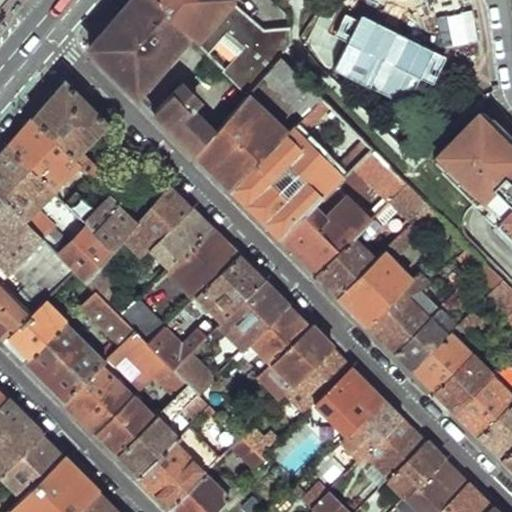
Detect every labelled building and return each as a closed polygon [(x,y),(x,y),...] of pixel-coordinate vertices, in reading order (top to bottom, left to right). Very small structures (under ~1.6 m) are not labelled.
[(153,0),(130,0),(89,48),(135,93),(188,34),(153,0)] [(153,0),(188,34),(248,95),(265,78),(283,58),(294,45),(291,28),(265,30),(232,0),(231,0),(153,0)] [(283,58),(265,78),(271,84),(305,118),(324,99),(283,58)] [(65,78),(32,117),(81,165),(93,177),(98,181),(106,174),(80,149),(107,121),(65,78)] [(265,78),(248,95),(254,101),(271,84),(265,78)] [(182,82),(153,111),(195,153),(216,131),(193,107),(200,100),(182,82)] [(216,131),(195,153),(204,162),(231,188),(288,134),(254,101),(248,95),(216,131)] [(356,166),(374,149),(324,99),(305,118),(288,134),(231,188),(255,213),(280,238),(312,208),(356,166)] [(481,116),(479,114),(440,154),(441,155),(437,160),(444,168),(443,169),(477,204),(483,198),(505,220),(499,226),(511,238),(511,134),(495,117),(493,119),(485,111),(481,116)] [(32,117),(8,145),(54,192),(81,165),(32,117)] [(8,145),(0,153),(0,197),(24,221),(38,207),(54,192),(8,145)] [(374,149),(356,166),(387,198),(392,202),(410,185),(374,149)] [(113,173),(102,185),(117,200),(138,220),(149,207),(113,173)] [(138,220),(131,229),(149,247),(191,205),(181,194),(169,183),(149,207),(138,220)] [(410,185),(392,202),(396,207),(413,223),(432,206),(410,185)] [(79,191),(66,204),(88,226),(113,250),(131,229),(138,220),(117,200),(113,204),(118,208),(107,219),(79,191)] [(0,197),(0,269),(6,276),(42,239),(24,221),(0,197)] [(387,198),(366,217),(371,221),(392,202),(387,198)] [(312,208),(280,238),(297,255),(315,273),(365,227),(371,221),(366,217),(349,199),(324,221),(312,208)] [(371,221),(365,227),(369,232),(396,207),(392,202),(371,221)] [(191,205),(149,247),(168,267),(212,225),(202,216),(191,205)] [(413,223),(376,258),(386,269),(393,262),(390,258),(438,213),(432,206),(413,223)] [(24,221),(42,239),(56,225),(38,207),(24,221)] [(42,239),(54,250),(67,237),(56,225),(42,239)] [(212,225),(168,267),(197,296),(240,253),(225,239),(212,225)] [(88,226),(59,255),(86,282),(94,272),(113,250),(88,226)] [(365,227),(315,273),(327,285),(337,295),(376,258),(363,245),(373,235),(369,232),(365,227)] [(240,253),(197,296),(222,321),(265,279),(250,264),(240,253)] [(481,255),(433,301),(440,309),(448,301),(478,273),(488,263),(481,255)] [(376,258),(337,295),(352,310),(366,324),(404,288),(386,269),(376,258)] [(488,263),(478,273),(487,283),(481,289),(487,297),(505,279),(488,263)] [(94,272),(86,282),(96,293),(100,296),(109,286),(94,272)] [(404,288),(366,324),(382,340),(394,352),(431,317),(409,293),(421,288),(429,281),(421,272),(404,288)] [(265,279),(222,321),(246,345),(250,341),(289,302),(279,293),(265,279)] [(109,286),(100,296),(120,315),(129,306),(109,286)] [(0,337),(2,339),(28,315),(0,287),(0,337)] [(96,293),(82,307),(120,345),(135,331),(120,315),(100,296),(96,293)] [(28,315),(2,339),(15,352),(25,362),(66,322),(44,299),(28,315)] [(440,309),(431,317),(448,335),(450,333),(458,326),(444,313),(452,306),(448,301),(440,309)] [(289,302),(250,341),(272,363),(310,324),(300,313),(289,302)] [(431,317),(394,352),(404,362),(412,370),(448,335),(431,317)] [(66,322),(25,362),(45,382),(64,401),(101,365),(104,361),(66,322)] [(264,370),(259,375),(270,387),(286,372),(295,382),(332,345),(323,337),(310,324),(272,363),(264,370)] [(158,336),(149,345),(166,361),(174,370),(192,351),(205,339),(208,336),(200,327),(184,342),(168,326),(158,336)] [(150,329),(142,338),(149,345),(158,336),(150,329)] [(120,345),(110,356),(141,387),(158,370),(166,361),(149,345),(142,338),(135,331),(120,345)] [(448,335),(412,370),(426,384),(433,391),(472,354),(450,333),(448,335)] [(246,345),(242,349),(264,370),(272,363),(250,341),(246,345)] [(332,345),(295,382),(314,401),(351,365),(342,355),(332,345)] [(192,351),(174,370),(188,383),(199,393),(216,376),(192,351)] [(472,354),(433,391),(446,404),(454,412),(493,375),(472,354)] [(166,361),(158,370),(179,392),(188,383),(174,370),(166,361)] [(101,365),(64,401),(79,415),(96,432),(131,396),(101,365)] [(351,365),(314,401),(346,433),(383,397),(366,380),(351,365)] [(511,392),(493,375),(454,412),(467,425),(477,435),(511,401),(511,392)] [(295,382),(288,389),(307,408),(314,401),(295,382)] [(199,393),(168,424),(179,434),(204,410),(210,404),(199,393)] [(131,396),(96,432),(106,443),(117,454),(156,415),(134,394),(131,396)] [(0,472),(42,431),(24,413),(6,395),(0,400),(0,472)] [(346,433),(341,439),(361,459),(366,453),(402,416),(397,410),(383,397),(346,433)] [(511,401),(477,435),(491,449),(501,459),(511,448),(511,401)] [(210,404),(204,410),(210,415),(215,410),(210,404)] [(156,415),(117,454),(129,465),(138,475),(174,439),(179,434),(168,424),(158,413),(156,415)] [(246,415),(233,428),(241,436),(250,427),(254,423),(246,415)] [(402,416),(366,453),(389,477),(425,438),(414,427),(402,416)] [(250,427),(241,436),(260,454),(278,436),(274,432),(264,441),(250,427)] [(42,431),(0,472),(0,511),(1,511),(62,452),(53,442),(42,431)] [(241,436),(233,444),(256,468),(265,459),(260,454),(241,436)] [(425,438),(389,477),(408,495),(444,457),(438,451),(425,438)] [(174,439),(138,475),(156,492),(171,507),(206,471),(174,439)] [(511,448),(501,459),(511,470),(511,448)] [(62,452),(1,511),(73,511),(99,488),(82,471),(62,452)] [(444,457),(408,495),(424,511),(435,511),(467,480),(457,470),(444,457)] [(206,471),(171,507),(175,511),(213,511),(215,510),(238,486),(215,463),(206,471)] [(467,480),(435,511),(481,511),(490,503),(482,495),(467,480)] [(381,485),(369,498),(375,505),(391,490),(384,482),(381,485)] [(99,488),(73,511),(122,511),(113,502),(99,488)] [(350,511),(329,492),(314,508),(316,509),(318,511),(350,511)] [(498,511),(490,503),(481,511),(498,511)]
